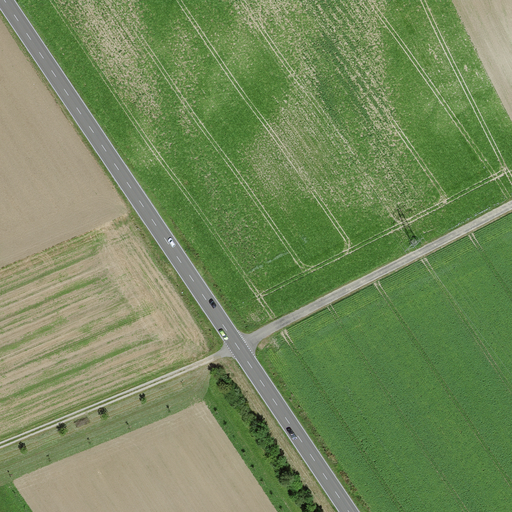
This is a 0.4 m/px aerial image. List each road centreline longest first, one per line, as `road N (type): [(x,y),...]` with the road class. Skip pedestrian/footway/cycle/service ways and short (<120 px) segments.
road 1 (primary): [(3,0),(237,346)]
road 2 (unclassified): [(237,346),(511,204)]
road 3 (track): [(0,445),(237,346)]
road 4 (primary): [(237,346),(348,511)]
